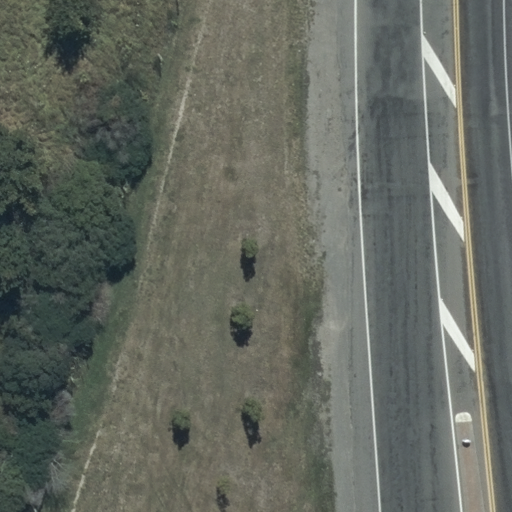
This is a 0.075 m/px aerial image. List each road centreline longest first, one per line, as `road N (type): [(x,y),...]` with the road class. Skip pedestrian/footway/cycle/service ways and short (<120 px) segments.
road 1 (secondary): [(425,511),(449,207)]
road 2 (secondary): [(449,207),(511,433)]
road 3 (secondary): [(449,207),(455,0)]
